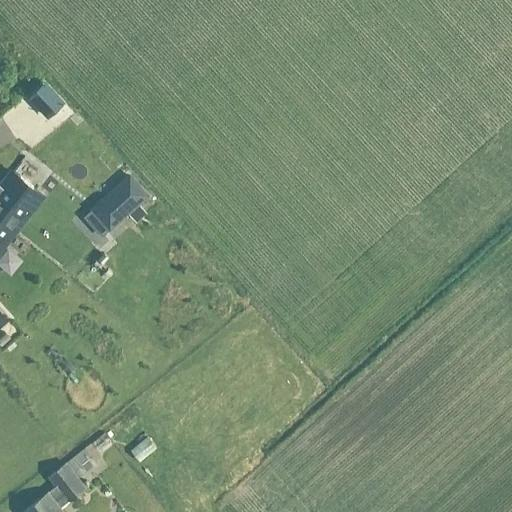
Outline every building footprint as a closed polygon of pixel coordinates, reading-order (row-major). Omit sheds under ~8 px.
[(42,194),(12,170),(0,185),(0,219),(13,230),(42,194)] [(146,194),(129,174),(92,208),(109,227),(146,194)] [(109,227),(97,213),(88,221),(100,235),(109,227)] [(0,247),(13,230),(0,219),(0,247)] [(143,436),(134,445),(142,455),(152,447),(143,436)] [(57,485),(48,492),(48,491),(21,511),(64,511),(61,508),(87,487),(74,471),(76,470),(80,475),(96,462),(85,449),(76,457),(75,455),(49,475),(57,485)]
